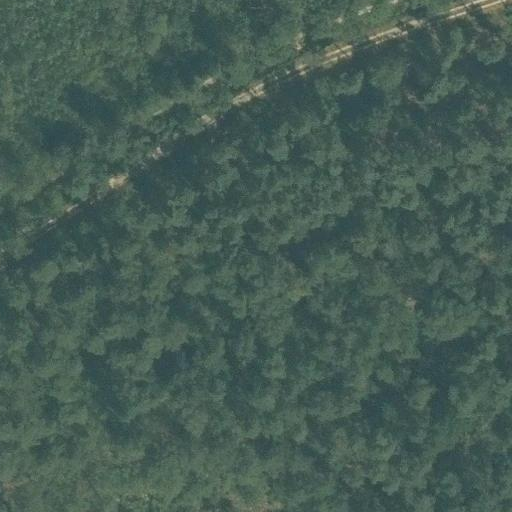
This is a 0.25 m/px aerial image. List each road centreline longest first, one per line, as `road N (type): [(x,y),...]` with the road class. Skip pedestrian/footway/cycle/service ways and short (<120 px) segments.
road 1 (track): [(511,4),(320,66),(263,93),(0,259)]
road 2 (track): [(405,0),(272,42),(0,218)]
